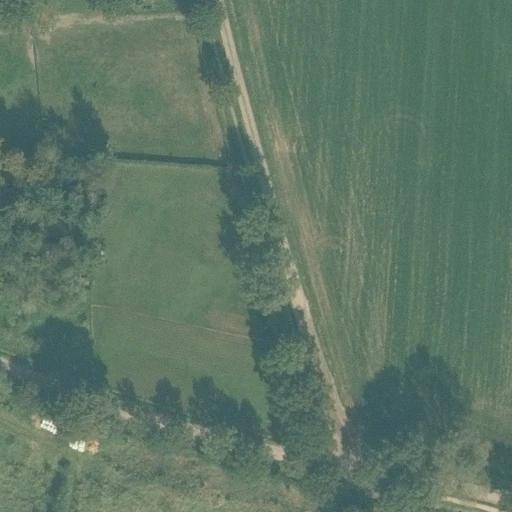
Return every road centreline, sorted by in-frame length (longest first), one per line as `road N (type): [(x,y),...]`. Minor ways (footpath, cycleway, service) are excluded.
road 1 (track): [(357,466),(274,227),(216,0)]
road 2 (track): [(333,467),(163,425),(0,365)]
road 3 (track): [(511,504),(357,466)]
